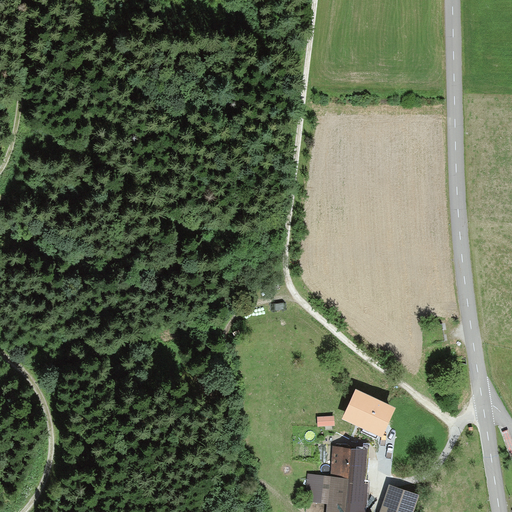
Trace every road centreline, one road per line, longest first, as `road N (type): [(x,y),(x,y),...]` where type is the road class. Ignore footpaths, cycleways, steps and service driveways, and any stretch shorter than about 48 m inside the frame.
road 1 (track): [(311,0),(283,276),(301,306),(441,416),(484,414)]
road 2 (tertiary): [(479,383),(456,211),(451,0)]
road 3 (track): [(0,354),(35,385),(47,412),(45,477),(22,511)]
road 4 (track): [(32,0),(0,168)]
road 5 (tertiary): [(498,511),(479,383)]
